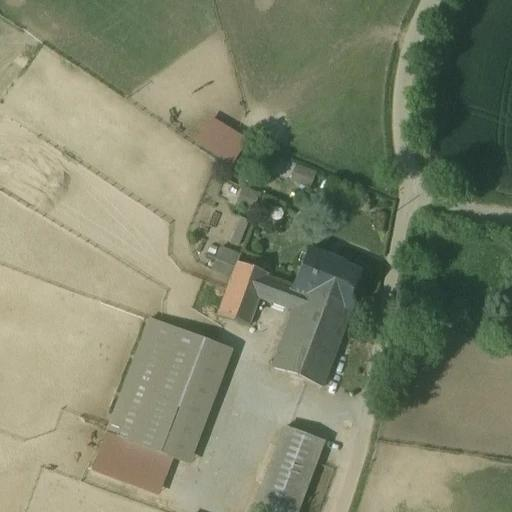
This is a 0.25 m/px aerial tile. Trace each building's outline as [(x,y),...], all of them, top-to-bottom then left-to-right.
[(284,163),(281,178),(307,184),(310,169),(284,163)] [(363,275),(306,252),(291,289),(349,312),(363,275)] [(265,276),(236,265),(216,318),(246,330),(257,300),(265,279),(265,276)] [(291,289),(265,279),(257,300),(292,313),(270,371),(320,390),(349,312),(291,289)] [(214,347),(147,322),(104,435),(171,460),(214,347)] [(295,511),(322,443),(284,429),(252,511),(295,511)]
